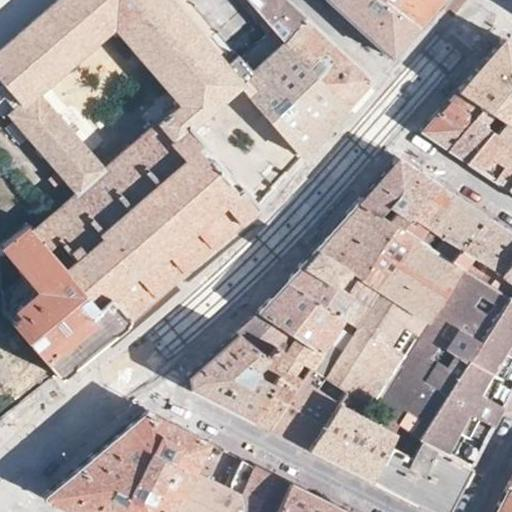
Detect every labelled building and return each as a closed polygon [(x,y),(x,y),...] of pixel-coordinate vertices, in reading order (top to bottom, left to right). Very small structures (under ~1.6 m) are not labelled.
[(168,0),(55,0),(0,48),(0,91),(4,96),(9,93),(19,104),(9,113),(18,125),(57,172),(32,194),(38,201),(63,179),(75,193),(109,166),(105,161),(100,166),(38,93),(114,28),(175,99),(175,110),(190,127),(238,84),(240,83),(227,67),(168,0)] [(282,40),(302,17),(283,0),(246,0),(272,28),(282,40)] [(404,43),(418,27),(381,0),(327,0),(353,23),(391,58),(404,43)] [(442,0),(381,0),(418,27),(434,9),(442,0)] [(309,23),(302,17),(282,40),(344,111),(372,80),(338,49),(309,23)] [(232,64),(227,67),(240,83),(238,84),(302,158),(344,111),(282,40),(272,28),(267,33),(266,44),(241,67),(232,64)] [(511,112),(511,45),(502,40),(475,70),(457,90),(485,109),(503,121),(511,112)] [(485,109),(457,90),(438,112),(420,132),(447,150),(485,109)] [(493,132),(503,121),(485,109),(447,150),(455,155),(465,162),(493,132)] [(203,144),(190,127),(175,110),(109,166),(75,193),(49,214),(29,230),(96,306),(108,295),(128,318),(261,203),(255,197),(251,200),(239,186),(236,189),(201,146),(203,144)] [(511,112),(503,121),(493,132),(511,145),(511,112)] [(511,179),(511,145),(493,132),(465,162),(485,175),(505,189),(511,179)] [(399,228),(440,186),(420,173),(396,157),(376,181),(358,202),(399,228)] [(462,201),(440,186),(399,228),(428,246),(436,234),(443,239),(435,251),(455,263),(486,217),(462,201)] [(399,228),(358,202),(306,258),(257,311),(319,353),(341,317),(336,314),(348,293),(340,288),(349,273),(357,278),(379,293),(426,321),(459,266),(455,263),(435,251),(428,246),(399,228)] [(505,278),(511,268),(511,234),(486,217),(455,263),(459,266),(497,290),(505,278)] [(96,306),(29,230),(5,249),(34,286),(3,315),(57,375),(89,350),(98,343),(128,318),(108,295),(96,306)] [(459,266),(426,321),(404,357),(372,409),(399,426),(419,439),(421,437),(510,298),(497,290),(490,286),(459,266)] [(341,317),(357,328),(379,293),(357,278),(348,293),(336,314),(341,317)] [(426,321),(379,293),(357,328),(404,357),(426,321)] [(511,299),(510,298),(421,437),(473,465),(495,423),(511,391),(511,299)] [(319,353),(257,311),(248,320),(236,331),(268,356),(276,346),(290,355),(286,363),(300,371),(310,377),(313,372),(323,355),(319,353)] [(404,357),(357,328),(335,363),(323,355),(313,372),(338,388),(372,409),(404,357)] [(268,356),(236,331),(209,355),(186,375),(188,388),(217,403),(251,420),(275,383),(258,374),(257,366),(264,358),(282,368),(286,363),(290,355),(276,346),(268,356)] [(260,425),(270,429),(300,371),(286,363),(282,368),(277,375),(279,377),(275,383),(251,420),(260,425)] [(307,449),(338,388),(313,372),(310,377),(300,371),(270,429),(289,439),(307,449)] [(371,481),(399,426),(372,409),(338,388),(307,449),(340,465),(371,481)] [(194,467),(209,439),(144,406),(89,453),(42,491),(42,492),(42,493),(43,494),(44,495),(80,511),(276,511),(292,481),(241,455),(237,464),(251,471),(248,476),(234,469),(227,484),(194,467)] [(473,465),(421,437),(419,439),(399,426),(371,481),(401,496),(402,494),(408,497),(436,511),(444,511),(451,500),(453,502),(459,491),(473,465)] [(353,511),(332,501),(292,481),(276,511),(353,511)] [(511,511),(511,490),(506,487),(494,510),(492,511),(511,511)]
